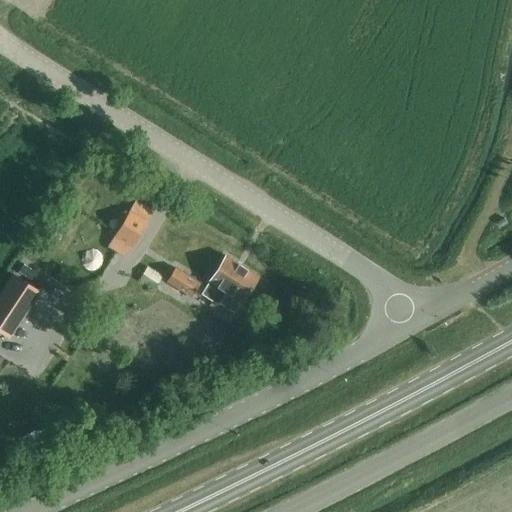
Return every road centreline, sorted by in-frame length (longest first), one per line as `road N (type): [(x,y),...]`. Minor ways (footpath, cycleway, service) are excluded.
road 1 (unclassified): [(415,321),(282,213),(0,37)]
road 2 (unclassified): [(27,511),(415,321)]
road 3 (primary): [(178,511),(511,346)]
road 4 (tertiary): [(288,511),(511,398)]
